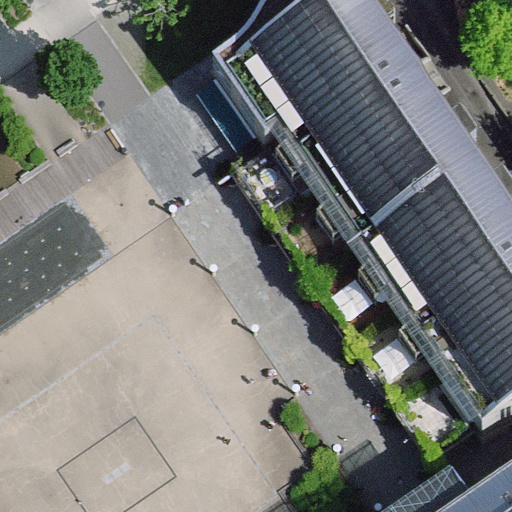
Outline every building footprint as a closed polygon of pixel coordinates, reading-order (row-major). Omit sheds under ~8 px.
[(277,149),(360,265),(480,181),(355,0),(352,0),(339,9),(333,0),(294,0),(273,16),(255,43),(243,59),(214,78),(267,157),(277,149)] [(277,149),(267,157),(233,181),(432,471),(479,437),(360,265),(277,149)] [(511,226),(480,181),(360,265),(479,437),(485,446),(511,432),(511,431),(511,226)] [(468,511),(445,479),(397,511),(468,511)] [(511,511),(511,493),(484,511),(511,511)]
